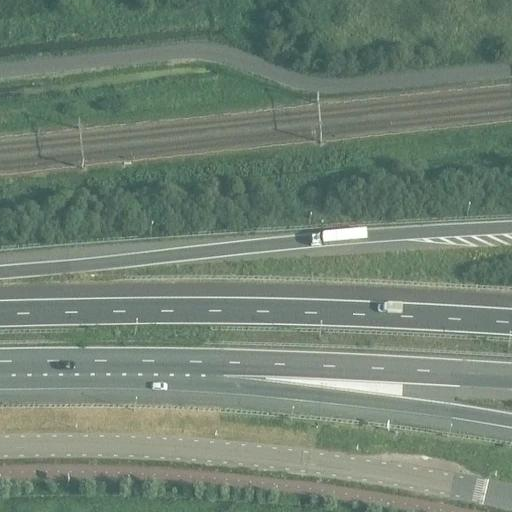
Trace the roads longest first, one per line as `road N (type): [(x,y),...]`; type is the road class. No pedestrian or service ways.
road 1 (unclassified): [(0,72),(180,52),(328,84),(511,69)]
road 2 (secondary): [(0,450),(167,452),(511,498)]
road 3 (motorway): [(511,232),(335,238),(0,272)]
road 4 (motorway): [(511,324),(335,314),(0,314)]
road 5 (motorway): [(216,361),(511,420)]
road 6 (motorway): [(216,361),(511,377)]
road 7 (motorway): [(0,362),(216,361)]
